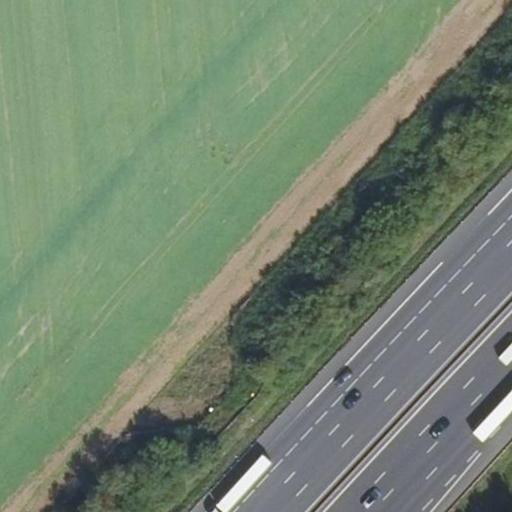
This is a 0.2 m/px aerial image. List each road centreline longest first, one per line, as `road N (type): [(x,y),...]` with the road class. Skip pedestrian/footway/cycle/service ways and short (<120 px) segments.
road 1 (motorway): [(511,239),(257,511)]
road 2 (motorway): [(374,511),(511,364)]
